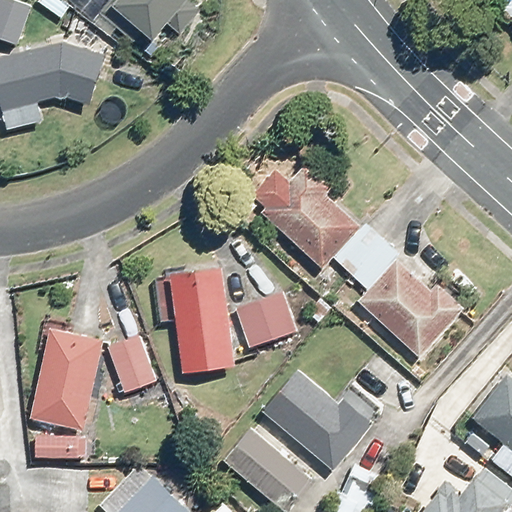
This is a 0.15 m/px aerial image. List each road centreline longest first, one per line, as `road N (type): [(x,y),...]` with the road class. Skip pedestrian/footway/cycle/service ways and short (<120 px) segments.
road 1 (residential): [(0,227),(49,222),(177,151),(322,0)]
road 2 (secondary): [(341,0),(412,87),(511,179)]
